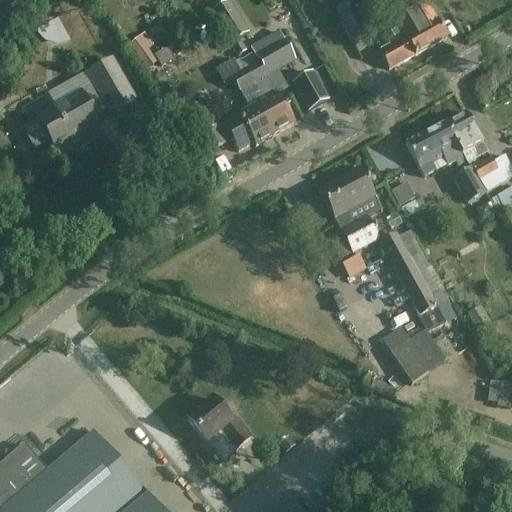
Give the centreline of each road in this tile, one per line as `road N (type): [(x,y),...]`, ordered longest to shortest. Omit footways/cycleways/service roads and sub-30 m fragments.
road 1 (tertiary): [(0,355),(165,233),(511,38)]
road 2 (unknown): [(0,438),(38,415),(81,412),(171,511)]
